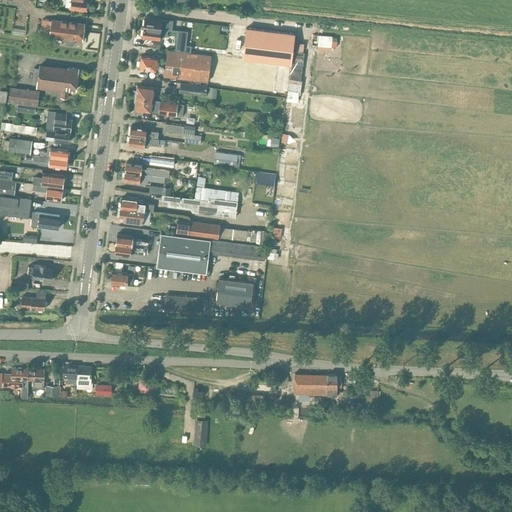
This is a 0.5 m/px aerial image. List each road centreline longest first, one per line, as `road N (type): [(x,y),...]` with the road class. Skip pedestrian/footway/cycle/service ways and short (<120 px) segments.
road 1 (tertiary): [(79,338),(122,0)]
road 2 (unclassified): [(0,354),(313,367)]
road 3 (tertiary): [(79,338),(313,367)]
road 4 (tertiary): [(313,367),(511,374)]
